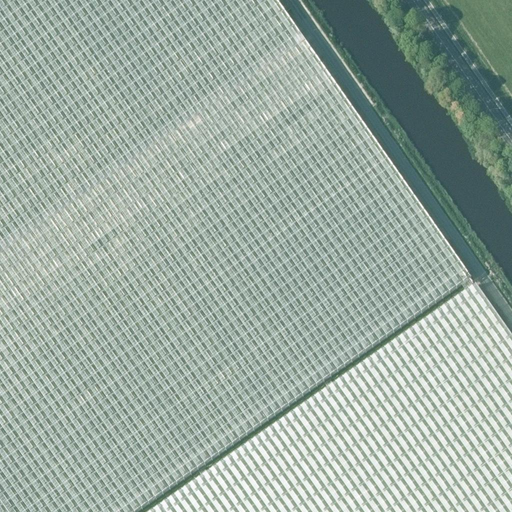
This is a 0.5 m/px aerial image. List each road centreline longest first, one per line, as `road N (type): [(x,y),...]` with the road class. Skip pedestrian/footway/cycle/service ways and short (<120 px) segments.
road 1 (unknown): [(511,309),(294,0)]
road 2 (primary): [(511,142),(411,0)]
